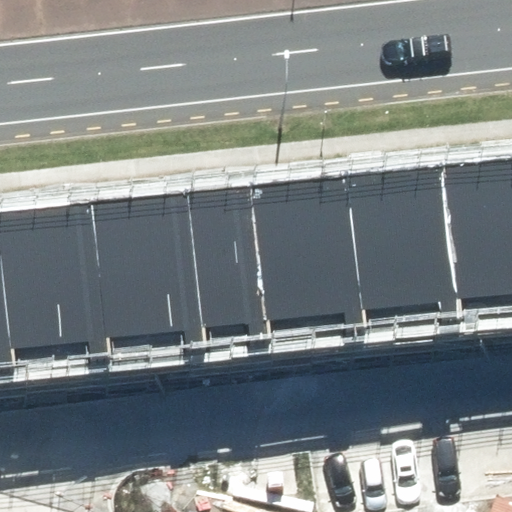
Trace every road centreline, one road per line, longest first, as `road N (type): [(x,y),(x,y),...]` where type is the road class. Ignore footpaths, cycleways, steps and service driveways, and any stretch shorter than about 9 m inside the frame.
road 1 (residential): [(511,373),(0,434)]
road 2 (secondary): [(511,30),(0,85)]
